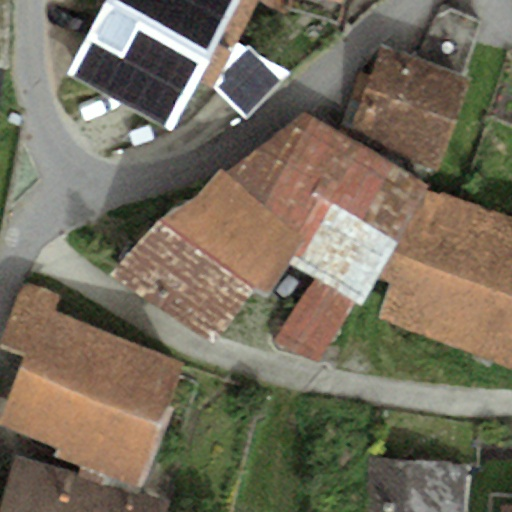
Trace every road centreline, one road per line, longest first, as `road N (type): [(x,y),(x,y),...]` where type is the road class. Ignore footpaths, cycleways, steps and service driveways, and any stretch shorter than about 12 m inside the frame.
road 1 (unclassified): [(421,0),(298,104),(192,164),(137,181),(69,168)]
road 2 (unclassified): [(29,0),(35,108),(69,168)]
road 3 (residential): [(69,168),(0,291)]
